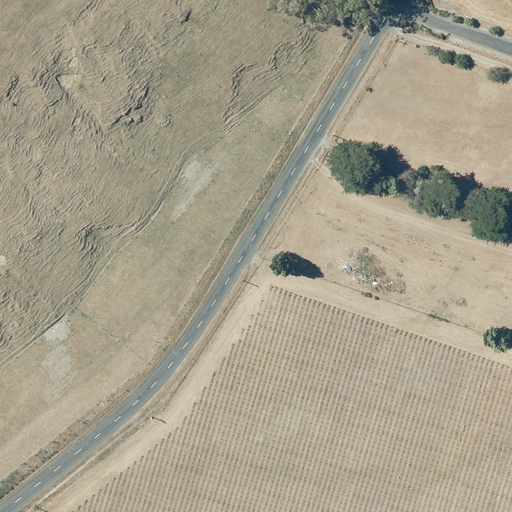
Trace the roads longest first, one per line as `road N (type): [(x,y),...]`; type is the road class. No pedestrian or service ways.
road 1 (unclassified): [(2,511),(113,424),(175,360),(395,0)]
road 2 (unclassified): [(511,42),(396,0)]
